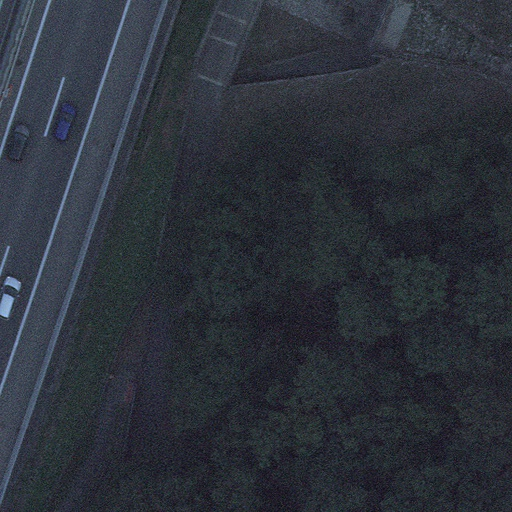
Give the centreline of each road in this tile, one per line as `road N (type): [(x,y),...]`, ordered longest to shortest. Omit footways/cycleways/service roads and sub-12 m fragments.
road 1 (track): [(150,395),(206,75),(238,0)]
road 2 (motorway): [(0,263),(86,0)]
